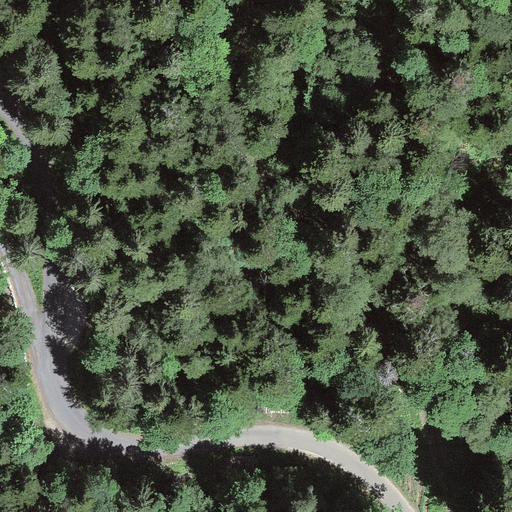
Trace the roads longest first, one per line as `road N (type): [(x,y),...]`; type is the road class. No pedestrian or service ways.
road 1 (unclassified): [(0,98),(42,152),(56,384),(82,427),(148,447),(297,438),(347,457),(404,511)]
road 2 (track): [(52,353),(0,236)]
